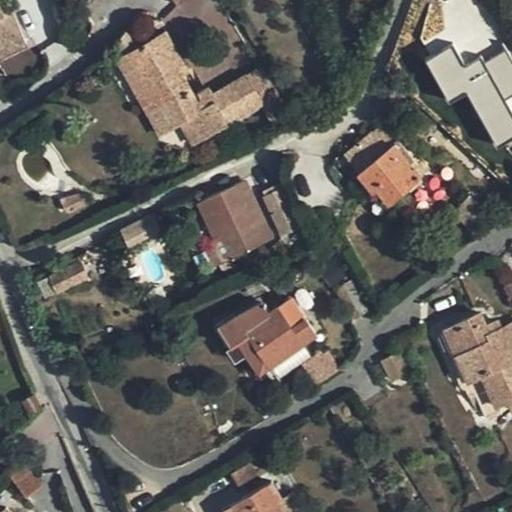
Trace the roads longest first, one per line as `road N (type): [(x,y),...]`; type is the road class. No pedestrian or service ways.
road 1 (residential): [(40,366),(65,372),(91,423),(134,468),(173,476),(322,391),(405,305),(511,231)]
road 2 (residential): [(3,272),(306,138)]
road 3 (residential): [(0,114),(92,51),(140,0)]
road 4 (residential): [(40,366),(109,511)]
